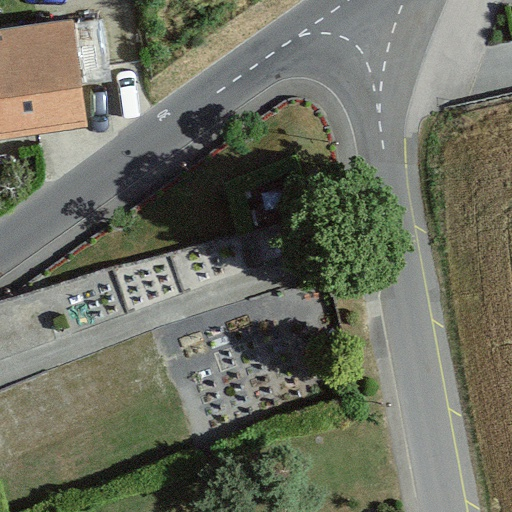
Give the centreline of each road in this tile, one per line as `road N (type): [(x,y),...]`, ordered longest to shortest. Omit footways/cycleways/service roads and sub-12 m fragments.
road 1 (residential): [(450,511),(361,0)]
road 2 (residential): [(353,0),(0,252)]
